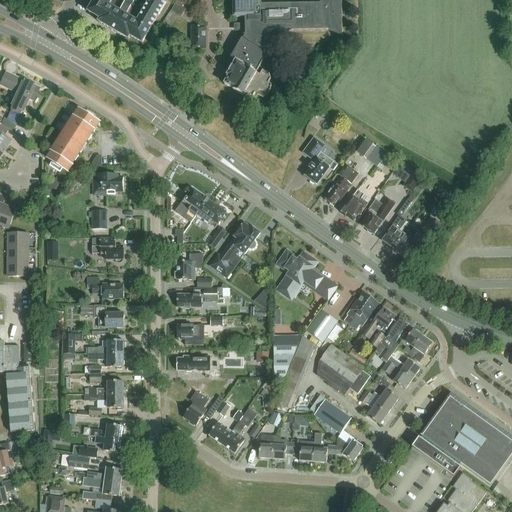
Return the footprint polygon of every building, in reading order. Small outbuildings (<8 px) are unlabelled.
[(95,0),(88,13),(100,20),(98,23),(128,40),(130,37),(142,45),(167,1),(164,0),(95,0)] [(176,0),(170,11),(180,18),(188,6),(179,0),(176,0)] [(233,0),(233,18),(246,18),(246,22),(241,26),(241,33),(248,37),(246,41),(242,40),(230,59),(235,62),(226,77),(228,78),(224,85),(243,96),(245,94),(252,98),(254,95),(263,99),(264,98),(267,95),(268,94),(269,92),(270,88),(271,86),(268,84),(270,81),(270,80),(269,74),(268,75),(262,71),(259,76),(256,73),(266,54),(265,53),(267,50),(269,51),(279,32),(328,31),(341,39),(341,40),(342,40),(341,0),(319,0),(320,6),(291,6),(291,0),(233,0)] [(191,50),(205,50),(206,28),(191,28),(191,50)] [(33,86),(24,82),(23,84),(19,82),(20,81),(10,76),(9,78),(4,75),(0,84),(0,86),(16,94),(10,107),(12,108),(10,112),(19,115),(20,112),(22,113),(29,98),(34,100),(38,91),(32,88),(33,86)] [(50,167),(60,173),(65,176),(67,172),(68,172),(99,124),(79,111),(48,159),(52,162),(50,167)] [(16,126),(3,119),(0,126),(12,134),(16,126)] [(8,131),(0,125),(0,157),(10,142),(3,137),(8,131)] [(303,153),(314,161),(304,176),(310,180),(310,182),(313,185),(315,184),(317,185),(329,169),(333,172),(337,166),(319,153),(324,146),(314,138),(303,153)] [(371,164),(378,154),(381,151),(376,147),(375,148),(364,139),(355,152),(371,164)] [(378,154),(371,164),(377,168),(384,158),(378,154)] [(90,167),(101,167),(101,156),(96,156),(90,166),(90,167)] [(338,176),(341,178),(335,186),(334,185),(324,200),(326,201),(333,206),(335,207),(348,189),(346,187),(348,183),(351,185),(358,175),(345,165),(338,176)] [(93,176),(93,191),(94,197),(108,197),(107,195),(116,195),(116,193),(124,193),(123,179),(117,179),(117,176),(93,176)] [(420,182),(411,176),(403,187),(412,193),(420,182)] [(42,186),(49,191),(51,188),(51,187),(43,182),(42,186)] [(191,212),(196,216),(202,208),(204,209),(209,203),(192,190),(191,191),(190,190),(187,190),(185,193),(186,196),(187,197),(182,203),(183,210),(189,215),(191,212)] [(367,205),(370,201),(358,191),(354,195),(353,194),(351,196),(350,196),(345,203),(347,204),(345,208),(341,214),(345,217),(352,222),(358,214),(360,215),(361,215),(367,205)] [(370,211),(369,213),(359,226),(373,236),(378,229),(378,230),(379,228),(382,224),(382,222),(394,205),(387,200),(381,209),(373,204),(369,210),(370,211)] [(202,208),(196,216),(215,229),(225,214),(224,214),(224,213),(224,212),(224,211),(224,210),(223,210),(223,209),(222,209),(222,208),(221,208),(220,208),(219,208),(218,209),(217,209),(209,203),(204,209),(202,208)] [(2,205),(0,210),(0,225),(8,229),(16,210),(2,205)] [(92,212),(92,213),(92,230),(107,230),(107,212),(92,212)] [(389,248),(393,251),(408,231),(412,226),(399,216),(391,227),(392,229),(382,242),(389,247),(389,248)] [(410,241),(405,238),(409,232),(408,231),(393,251),(397,254),(398,254),(405,259),(415,245),(417,247),(425,235),(431,239),(440,226),(431,220),(423,230),(420,227),(410,241)] [(227,280),(235,269),(241,260),(241,259),(244,255),(245,256),(249,250),(250,250),(250,251),(251,251),(252,251),(253,251),(254,250),(255,250),(255,249),(256,248),(256,247),(256,246),(256,245),(255,244),(255,243),(254,243),(260,235),(253,230),(245,224),(234,238),(236,239),(227,249),(226,249),(220,257),(218,256),(210,267),(227,280)] [(220,228),(207,245),(214,250),(226,233),(220,228)] [(183,245),(184,231),(175,230),(175,238),(177,238),(177,244),(183,245)] [(8,248),(28,248),(28,234),(8,233),(8,248)] [(123,248),(115,248),(115,240),(92,240),(92,254),(105,255),(106,260),(116,261),(116,263),(119,264),(121,264),(122,263),(123,260),(123,248)] [(8,263),(28,263),(28,248),(8,248),(8,263)] [(291,272),(282,285),(293,293),(302,280),(312,288),(311,289),(326,300),(335,289),(319,278),(319,279),(309,271),(314,264),(303,256),(298,263),(291,259),(292,258),(286,254),(278,265),(284,269),(285,268),(291,272)] [(27,277),(28,263),(8,263),(7,277),(27,277)] [(195,281),(195,270),(202,270),(202,264),(195,264),(195,263),(177,263),(177,273),(175,273),(175,280),(177,280),(177,281),(195,281)] [(88,286),(92,286),(92,295),(102,295),(102,300),(123,300),(123,285),(115,285),(102,285),(100,285),(100,279),(88,279),(88,286)] [(211,289),(212,280),(198,279),(198,289),(211,289)] [(177,295),(177,309),(184,309),(184,310),(190,310),(190,309),(202,309),(202,303),(217,303),(217,290),(204,290),(203,295),(177,295)] [(265,290),(254,302),(269,312),(269,293),(265,290)] [(349,326),(368,299),(362,294),(346,316),(348,317),(344,323),(349,326)] [(362,328),(366,322),(378,305),(368,299),(349,326),(356,331),(360,326),(362,328)] [(124,329),(124,314),(106,314),(106,307),(94,307),(94,316),(94,319),(98,318),(98,328),(105,328),(105,329),(124,329)] [(375,317),(364,333),(362,336),(369,341),(377,329),(384,333),(395,318),(383,309),(376,318),(375,317)] [(50,329),(62,329),(62,313),(51,312),(50,329)] [(322,314),(308,332),(322,342),(335,324),(336,324),(337,324),(321,312),(321,313),(322,314)] [(223,326),(223,318),(210,318),(211,327),(223,326)] [(398,320),(374,353),(379,357),(385,349),(387,351),(385,354),(391,357),(399,346),(395,343),(407,326),(398,320)] [(177,326),(177,339),(179,339),(179,341),(185,341),(185,346),(204,346),(204,326),(177,326)] [(336,327),(328,339),(335,344),(344,332),(336,327)] [(414,348),(422,337),(413,330),(405,342),(414,348)] [(369,344),(376,349),(385,337),(377,332),(369,344)] [(62,335),(62,355),(75,355),(75,343),(82,343),(82,335),(62,335)] [(414,360),(419,353),(423,356),(432,344),(422,337),(414,348),(411,352),(409,356),(414,360)] [(302,338),(276,404),(288,409),(313,345),(312,345),(302,338)] [(301,339),(273,340),(274,375),(276,375),(276,381),(284,381),(301,339)] [(0,341),(0,373),(6,373),(11,433),(34,431),(29,365),(19,366),(19,347),(4,346),(4,342),(0,341)] [(340,346),(349,352),(353,347),(344,341),(340,346)] [(107,342),(107,349),(88,349),(88,355),(124,355),(124,348),(125,348),(126,344),(124,344),(124,342),(107,342)] [(35,364),(35,344),(24,343),(24,363),(35,364)] [(331,346),(319,363),(317,377),(327,384),(327,385),(338,393),(339,392),(345,397),(350,390),(358,395),(370,378),(362,372),(364,369),(331,346)] [(350,354),(356,358),(361,351),(354,347),(350,354)] [(267,352),(259,352),(259,363),(267,363),(267,352)] [(88,361),(107,361),(107,368),(117,368),(117,370),(122,370),(122,368),(124,368),(124,355),(88,355),(88,361)] [(392,356),(388,362),(412,380),(420,370),(408,361),(404,366),(399,362),(392,356)] [(177,360),(177,372),(186,372),(186,373),(191,373),(191,372),(194,372),(194,371),(210,371),(210,358),(183,358),(183,360),(177,360)] [(388,362),(382,371),(389,376),(393,382),(404,391),(412,380),(388,362)] [(89,375),(101,375),(101,367),(89,367),(89,375)] [(378,377),(375,382),(385,389),(388,384),(378,377)] [(126,384),(124,384),(124,382),(107,382),(107,390),(86,390),(86,396),(124,395),(124,389),(126,389),(126,384)] [(367,392),(363,397),(387,415),(399,399),(386,390),(377,402),(371,398),(372,396),(367,392)] [(193,426),(194,426),(196,427),(207,411),(204,409),(209,401),(197,392),(190,401),(194,403),(183,418),(190,423),(190,424),(193,426)] [(460,465),(490,487),(511,456),(511,438),(470,408),(450,394),(411,448),(453,478),(460,469),(459,467),(460,465)] [(108,409),(117,409),(117,411),(122,411),(122,409),(124,409),(124,395),(86,396),(85,396),(85,402),(108,402),(108,409)] [(366,405),(372,410),(366,417),(379,426),(387,415),(363,397),(359,402),(365,406),(366,405)] [(219,399),(205,417),(210,421),(223,402),(219,399)] [(340,434),(350,420),(324,401),(314,416),(340,434)] [(216,413),(223,418),(230,408),(224,403),(216,413)] [(101,417),(102,409),(89,408),(89,416),(101,417)] [(229,440),(224,447),(235,454),(245,440),(238,436),(245,426),(248,428),(257,417),(248,410),(244,416),(238,424),(232,433),(228,439),(229,440)] [(275,411),(270,425),(278,429),(284,414),(275,411)] [(238,424),(244,416),(238,412),(233,420),(238,424)] [(63,429),(75,430),(75,416),(64,415),(63,429)] [(232,433),(218,423),(209,436),(224,447),(229,440),(228,439),(232,433)] [(90,437),(96,438),(96,437),(122,441),(123,434),(124,434),(125,429),(124,429),(124,428),(108,425),(106,433),(91,430),(90,437)] [(254,439),(262,429),(256,425),(249,435),(254,439)] [(45,431),(42,451),(50,452),(52,440),(53,433),(45,431)] [(260,445),(259,458),(272,459),(274,437),(261,436),(261,445),(260,445)] [(96,437),(96,438),(95,444),(105,446),(104,452),(120,454),(120,452),(121,453),(122,447),(121,447),(122,441),(96,437)] [(294,444),(287,443),(287,441),(280,441),(281,437),(274,437),(272,459),(285,460),(286,455),(293,456),(294,444)] [(327,449),(319,449),(320,438),(314,437),(314,444),(313,462),(326,463),(327,454),(334,455),(334,447),(328,447),(327,449)] [(337,439),(336,455),(343,456),(353,463),(362,449),(352,442),(349,446),(339,439),(337,439)] [(3,453),(0,453),(0,477),(4,476),(2,468),(10,466),(8,455),(7,452),(10,451),(11,454),(24,451),(22,441),(1,445),(3,453)] [(310,444),(310,448),(301,447),(301,444),(294,444),(293,456),(301,456),(300,461),(313,462),(314,444),(310,444)] [(98,450),(80,447),(78,457),(97,459),(98,450)] [(69,457),(68,467),(88,470),(90,459),(69,457)] [(124,473),(123,472),(123,471),(107,468),(106,475),(88,473),(87,479),(121,484),(122,477),(123,478),(124,473)] [(447,508),(443,505),(438,511),(472,511),(486,494),(470,482),(471,481),(462,474),(452,488),(455,490),(447,502),(450,504),(447,508)] [(119,497),(119,496),(121,496),(122,491),(120,491),(121,484),(87,479),(84,479),(83,487),(104,490),(103,495),(83,492),(83,499),(96,501),(96,500),(111,502),(112,496),(119,497)] [(6,493),(15,491),(12,481),(1,483),(3,489),(0,489),(0,506),(8,504),(6,493)] [(63,511),(65,499),(49,497),(46,511),(63,511)]
